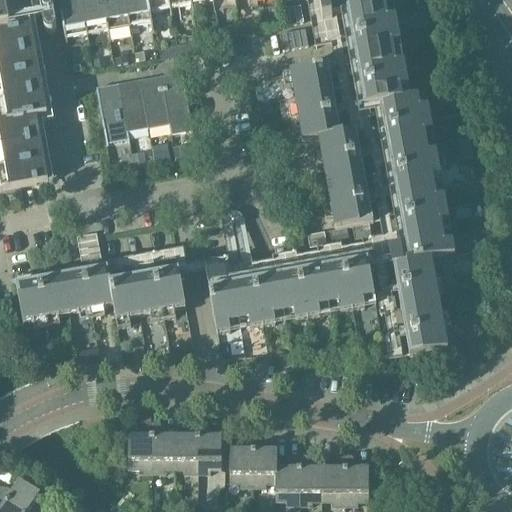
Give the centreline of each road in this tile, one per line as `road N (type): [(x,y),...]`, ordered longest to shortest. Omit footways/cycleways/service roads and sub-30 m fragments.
road 1 (residential): [(183,196),(239,188),(219,76),(319,59)]
road 2 (tertiary): [(0,437),(86,394),(211,399)]
road 3 (residential): [(211,399),(183,196)]
road 4 (tertiary): [(211,399),(400,429)]
road 5 (residential): [(80,211),(44,29)]
road 6 (unknown): [(334,56),(365,60),(387,156)]
